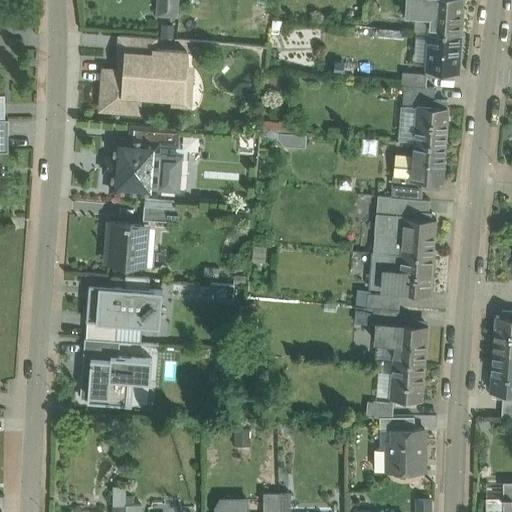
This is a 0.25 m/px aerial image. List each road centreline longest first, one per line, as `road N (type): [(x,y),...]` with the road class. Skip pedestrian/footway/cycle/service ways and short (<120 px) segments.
road 1 (residential): [(462,511),(501,0)]
road 2 (residential): [(29,511),(54,0)]
